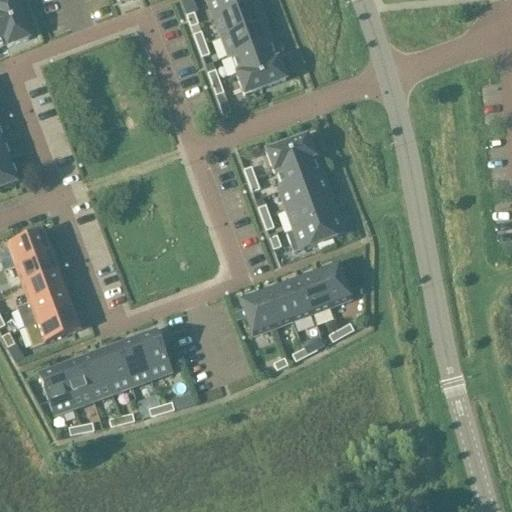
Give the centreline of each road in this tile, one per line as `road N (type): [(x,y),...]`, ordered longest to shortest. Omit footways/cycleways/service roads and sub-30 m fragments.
road 1 (tertiary): [(490,511),(451,381),(388,80)]
road 2 (residential): [(58,200),(8,66),(144,16),(194,151)]
road 3 (residential): [(194,151),(242,281),(107,331),(58,200)]
road 4 (residential): [(388,80),(194,151)]
road 5 (residential): [(388,80),(500,30)]
